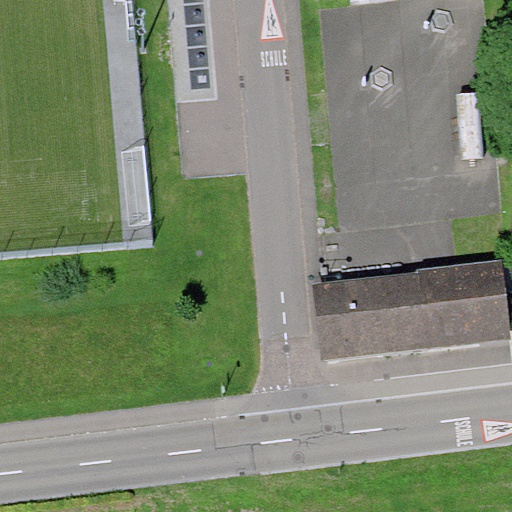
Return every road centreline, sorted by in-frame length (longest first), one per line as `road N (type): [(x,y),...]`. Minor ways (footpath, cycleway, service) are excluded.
road 1 (residential): [(255,0),(294,430)]
road 2 (tertiary): [(294,430),(0,467)]
road 3 (tertiary): [(511,406),(294,430)]
